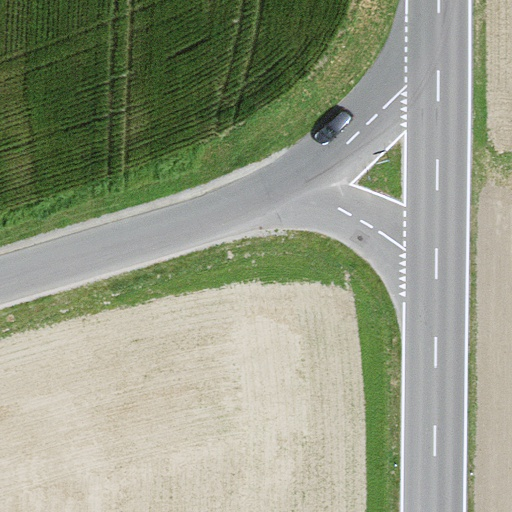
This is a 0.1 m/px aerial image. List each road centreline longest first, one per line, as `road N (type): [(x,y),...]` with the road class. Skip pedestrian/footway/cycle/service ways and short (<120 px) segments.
road 1 (tertiary): [(437,166),(325,178),(0,284)]
road 2 (tertiary): [(433,511),(437,166)]
road 3 (tertiary): [(437,166),(438,0)]
